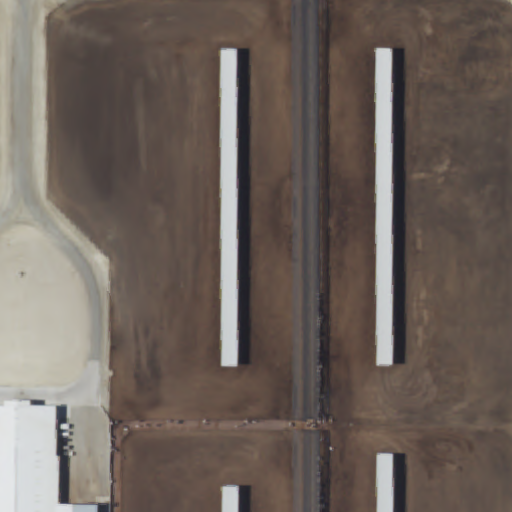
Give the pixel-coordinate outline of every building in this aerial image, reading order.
[(394,49),(377,49),(377,366),(394,366),(394,49)] [(223,187),(239,187),(237,50),(222,50),(223,187)] [(224,368),(238,368),(238,293),(224,293),(224,368)] [(99,511),(99,505),(59,505),(59,405),(0,405),(0,511),(99,511)] [(378,511),(394,511),(395,455),(379,455),(378,511)] [(240,511),(240,488),(225,488),(224,511),(240,511)]
